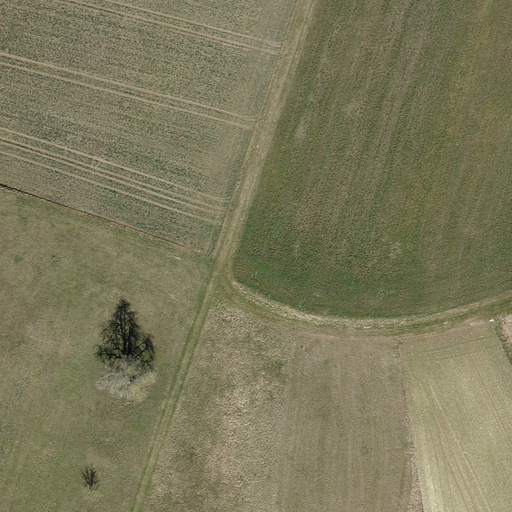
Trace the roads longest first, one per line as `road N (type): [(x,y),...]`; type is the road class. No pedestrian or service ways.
road 1 (track): [(137,511),(307,0)]
road 2 (track): [(223,259),(241,294),(281,314),(339,327),(405,330),(511,303)]
